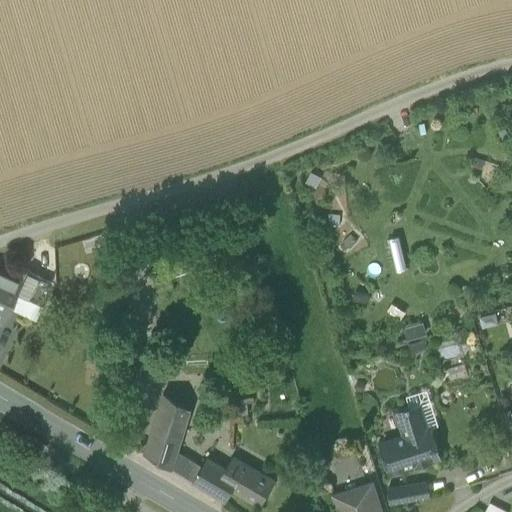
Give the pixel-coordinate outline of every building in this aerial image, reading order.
[(24,270),(20,280),(20,281),(21,281),(15,294),(40,305),(51,282),(24,270)] [(0,320),(2,322),(15,294),(21,281),(20,281),(20,280),(0,271),(0,320)] [(409,407),(410,409),(419,406),(430,402),(427,391),(407,397),(409,407)] [(146,451),(173,463),(198,406),(171,394),(146,451)] [(430,402),(419,406),(427,430),(430,429),(438,426),(430,402)] [(382,444),(391,473),(439,458),(430,429),(427,430),(419,406),(410,409),(409,407),(395,411),(399,425),(401,424),(405,436),(382,444)] [(115,433),(124,439),(137,419),(128,413),(115,433)] [(235,455),(228,467),(241,475),(234,486),(263,503),(277,479),(235,455)] [(227,497),(234,486),(241,475),(228,467),(211,457),(198,480),(227,497)] [(388,487),(390,502),(428,497),(426,481),(388,487)] [(335,495),(340,511),(382,511),(373,482),(335,495)] [(486,511),(507,511),(491,503),(486,511)]
